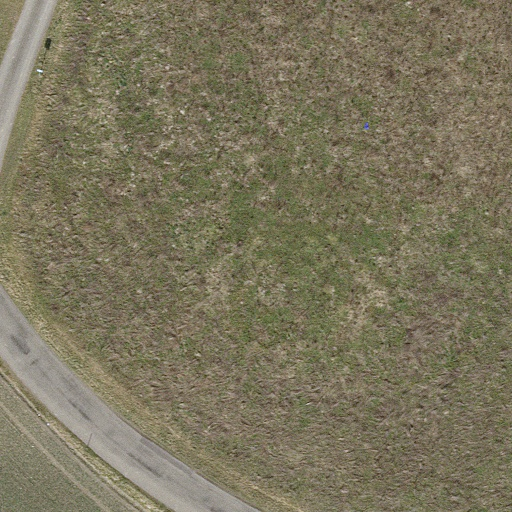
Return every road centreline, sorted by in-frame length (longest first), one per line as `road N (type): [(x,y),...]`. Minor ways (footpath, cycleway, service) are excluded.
road 1 (residential): [(0,312),(51,382),(172,492),(215,511)]
road 2 (track): [(0,134),(48,0)]
